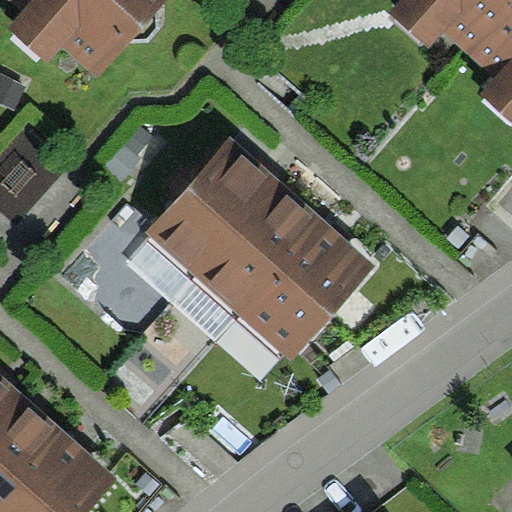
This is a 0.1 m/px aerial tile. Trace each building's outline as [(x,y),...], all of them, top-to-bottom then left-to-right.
[(151,0),(25,0),(93,58),(122,26),(137,39),(163,10),(151,0)] [(511,0),(415,0),(511,83),(511,0)] [(269,191),(223,149),(200,174),(186,162),(159,190),(174,204),(149,230),(194,272),(269,191)] [(269,191),(194,272),(239,313),(313,232),(269,191)] [(313,232),(239,313),(283,353),(358,273),(313,232)] [(0,417),(12,404),(0,393),(0,417)] [(12,404),(0,417),(0,505),(56,445),(12,404)] [(56,445),(0,505),(0,511),(76,511),(101,486),(56,445)]
